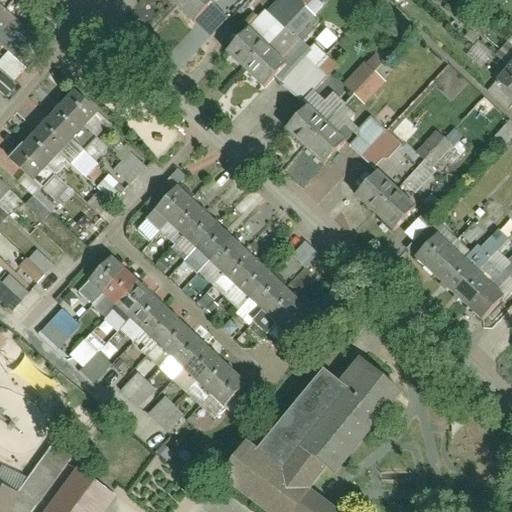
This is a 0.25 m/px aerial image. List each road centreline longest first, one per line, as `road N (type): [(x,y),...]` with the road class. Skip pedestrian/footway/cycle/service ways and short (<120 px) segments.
road 1 (residential): [(216,119),(471,368)]
road 2 (residential): [(216,119),(23,322)]
road 3 (unknown): [(117,227),(246,351)]
road 4 (residential): [(96,13),(216,119)]
road 5 (residential): [(0,128),(96,13)]
